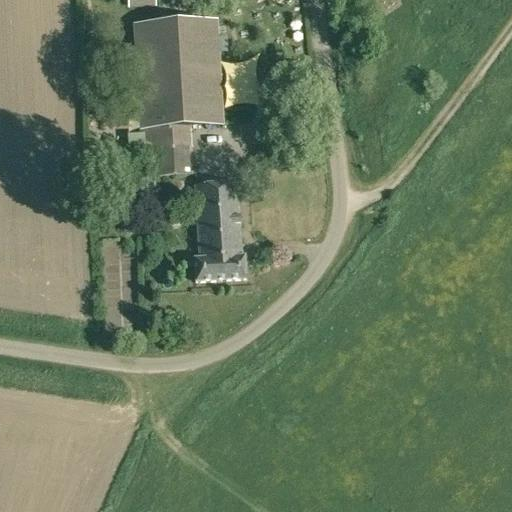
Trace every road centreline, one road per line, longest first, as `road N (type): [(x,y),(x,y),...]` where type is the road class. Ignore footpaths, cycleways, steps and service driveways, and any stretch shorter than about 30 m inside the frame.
road 1 (unclassified): [(0,348),(181,363),(236,342),(289,297),(321,260),(338,204),(316,0)]
road 2 (track): [(511,26),(411,162),(380,190),(338,204)]
